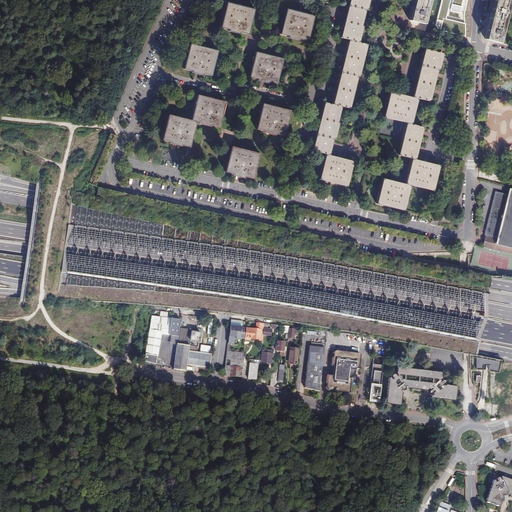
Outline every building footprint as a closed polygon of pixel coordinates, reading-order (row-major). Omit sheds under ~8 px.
[(347,0),(338,36),(347,39),(331,103),(323,101),(310,150),(325,154),(319,179),(345,185),(351,161),(328,155),(340,106),(350,108),(366,44),(356,42),(366,0),(347,0)] [(423,21),(428,0),(412,0),(408,18),(423,21)] [(500,43),(510,0),(494,0),(485,39),(500,43)] [(245,34),(252,7),(225,1),(219,27),(245,34)] [(279,34),(306,40),(312,14),(285,7),(279,34)] [(456,36),(459,25),(436,19),(435,26),(438,31),(456,36)] [(181,69),(209,76),(215,49),(187,43),(181,69)] [(433,191),(439,164),(415,158),(422,126),(411,123),(417,99),(429,102),(437,69),(439,70),(443,52),(424,47),(412,97),(389,92),(383,117),(405,122),(397,155),(410,158),(404,183),(381,177),(374,203),(404,210),(410,185),(433,191)] [(275,85),(282,57),(254,50),(247,78),(275,85)] [(166,113),(159,141),(187,148),(194,121),(218,127),(224,100),(195,93),(189,119),(166,113)] [(282,137),(289,110),(260,103),(253,130),(282,137)] [(116,134),(109,131),(88,179),(94,182),(116,134)] [(251,180),(258,152),(230,146),(223,173),(251,180)] [(352,254),(354,246),(102,183),(100,190),(352,254)] [(495,241),(511,245),(511,191),(508,190),(507,194),(497,192),(492,212),(486,235),(496,237),(495,241)] [(141,360),(152,363),(154,355),(155,355),(159,328),(167,329),(166,333),(176,334),(178,318),(149,315),(141,360)] [(249,338),(261,339),(262,333),(263,325),(263,322),(255,321),(254,328),(243,327),(242,339),(248,340),(249,338)] [(228,324),(226,335),(233,335),(233,337),(238,337),(239,326),(228,324)] [(263,325),(262,333),(269,334),(270,328),(266,327),(266,325),(263,325)] [(175,343),(170,368),(183,370),(184,364),(207,367),(209,352),(195,351),(198,332),(193,332),(193,330),(189,330),(189,331),(188,336),(185,335),(184,340),(187,340),(187,344),(175,343)] [(288,358),(297,359),(298,345),(290,344),(288,358)] [(303,387),(318,388),(323,347),(308,345),(303,387)] [(356,349),(332,346),(331,347),(330,349),(329,361),(333,362),(332,373),(325,373),(323,386),(324,388),(325,389),(346,391),(347,377),(347,376),(346,375),(346,364),(357,365),(359,351),(357,349),(356,349)] [(266,360),(271,360),(272,347),(271,347),(270,350),(266,350),(266,348),(261,347),(260,358),(266,358),(266,360)] [(225,350),(222,374),(238,375),(241,351),(225,350)] [(383,357),(373,356),(372,365),(382,366),(383,357)] [(500,363),(478,357),(478,370),(484,369),(485,366),(489,366),(489,371),(499,372),(500,363)] [(252,363),(248,362),(246,377),(255,378),(257,363),(252,363)] [(454,389),(455,389),(456,384),(447,383),(445,381),(442,384),(441,382),(439,383),(438,381),(439,380),(438,378),(441,376),(441,370),(396,364),(395,369),(394,370),(396,373),(395,374),(395,376),(394,377),(392,378),(391,376),(390,377),(388,374),(385,401),(400,403),(401,392),(401,391),(399,388),(400,387),(402,388),(403,387),(404,386),(404,384),(405,384),(407,386),(426,388),(427,386),(429,387),(428,389),(430,391),(431,391),(432,392),(430,394),(430,396),(454,398),(455,394),(454,392),(454,389)] [(382,366),(372,365),(369,389),(370,391),(370,396),(370,397),(371,398),(372,399),(373,399),(374,399),(375,399),(375,398),(376,398),(378,400),(382,366)] [(511,379),(496,378),(494,400),(511,401),(511,379)] [(511,477),(504,475),(503,475),(504,477),(503,478),(502,476),(500,476),(499,476),(498,478),(499,480),(498,481),(496,479),(495,479),(487,501),(491,502),(494,502),(496,502),(497,504),(501,506),(504,498),(505,497),(503,493),(504,493),(508,494),(509,493),(509,491),(510,490),(511,494),(511,477)]
